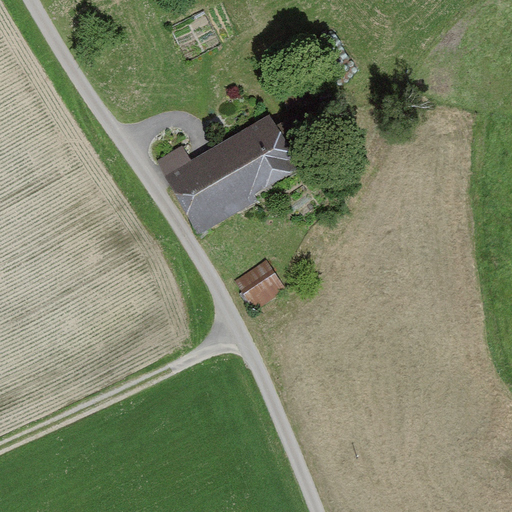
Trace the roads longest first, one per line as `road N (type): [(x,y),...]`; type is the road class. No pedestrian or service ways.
road 1 (unclassified): [(26,0),(97,120),(228,307),(312,511)]
road 2 (track): [(239,333),(0,444)]
